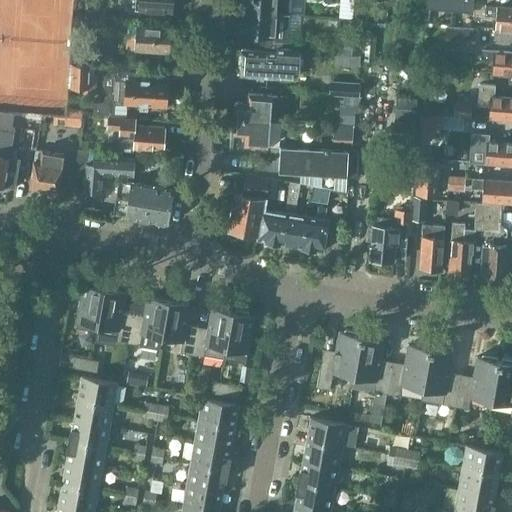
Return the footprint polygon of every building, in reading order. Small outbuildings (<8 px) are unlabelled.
[(173,0),(126,0),(126,10),(138,10),(172,13),(173,0)] [(243,0),(243,11),(289,15),(290,15),(290,0),(243,0)] [(367,0),(354,0),(353,20),(366,21),(367,0)] [(427,0),(427,9),(473,13),(474,3),(473,0),(427,0)] [(496,17),(496,28),(511,29),(511,7),(498,7),(486,6),(485,16),(496,17)] [(243,11),(242,11),(240,34),(242,34),(241,46),(274,49),(274,42),(288,43),(289,15),(243,11)] [(343,26),(341,54),(362,55),(364,28),(343,26)] [(446,26),(445,49),(475,51),(476,28),(446,26)] [(171,29),(136,27),(128,27),(127,39),(135,39),(134,50),(170,53),(171,29)] [(511,29),(496,28),(495,41),(511,42),(511,29)] [(362,58),(373,59),(376,35),(364,34),(362,58)] [(240,76),(280,79),(281,75),(298,77),(300,50),(277,49),(277,53),(242,50),(240,76)] [(511,52),(494,51),(482,51),(482,61),(493,62),(492,73),(511,74),(511,52)] [(362,55),(341,54),(333,53),(333,65),(361,68),(362,55)] [(74,55),(74,65),(88,66),(88,56),(74,55)] [(97,96),(97,76),(89,76),(89,66),(88,66),(74,65),(71,65),(70,89),(83,90),(83,96),(97,96)] [(166,106),(168,82),(138,80),(139,73),(114,71),(113,78),(106,77),(104,104),(94,103),(93,112),(109,114),(110,99),(120,100),(119,103),(124,103),(166,106)] [(344,97),(360,98),(360,85),(331,83),(329,95),(344,97)] [(490,107),(489,118),(511,120),(511,97),(495,96),(496,85),(480,84),(480,88),(478,106),(490,107)] [(235,103),(234,119),(270,121),(272,107),(282,108),(283,97),(272,95),(248,94),(247,104),(235,103)] [(344,97),(343,106),(344,106),(356,107),(359,107),(360,98),(344,97)] [(454,117),(471,118),(472,104),(455,103),(454,117)] [(356,107),(344,106),(343,106),(339,106),(339,124),(355,125),(356,107)] [(395,123),(414,125),(415,108),(397,107),(395,123)] [(82,109),(69,108),(68,118),(81,119),(82,109)] [(0,186),(4,187),(4,186),(15,187),(20,159),(9,157),(13,133),(14,127),(12,127),(15,115),(0,112),(0,186)] [(419,115),(417,144),(416,152),(428,152),(428,145),(428,129),(443,130),(444,116),(419,115)] [(68,118),(65,117),(65,126),(80,127),(81,119),(68,118)] [(133,153),(133,149),(163,151),(165,128),(135,126),(136,118),(109,117),(107,130),(120,131),(118,148),(121,148),(120,152),(133,153)] [(270,121),(234,119),(233,135),(245,136),(244,147),(268,149),(270,121)] [(334,139),(347,139),(353,140),(353,126),(335,125),(334,139)] [(511,143),(489,141),(490,133),(471,131),(468,161),(486,163),(511,165),(511,143)] [(75,146),(73,155),(71,170),(85,172),(88,149),(75,146)] [(280,161),(279,172),(279,173),(302,174),(303,149),(280,147),(280,161)] [(303,149),(302,174),(321,175),(324,176),(326,150),(303,149)] [(39,162),(35,162),(31,187),(41,189),(39,197),(57,200),(65,154),(41,150),(39,162)] [(349,151),(326,150),(324,176),(347,177),(349,151)] [(135,178),(136,158),(89,154),(84,191),(102,193),(104,176),(135,178)] [(270,171),(279,172),(280,161),(272,161),(259,158),(257,169),(270,171)] [(394,160),(393,186),(413,187),(414,161),(394,160)] [(416,194),(437,196),(440,163),(418,161),(416,194)] [(228,231),(258,236),(259,236),(264,207),(265,208),(266,201),(266,198),(266,195),(267,190),(269,179),(247,175),(244,194),(235,192),(228,231)] [(448,176),(447,190),(464,192),(465,177),(448,176)] [(267,190),(266,195),(266,198),(267,198),(274,199),(277,180),(269,179),(267,190)] [(483,190),(482,201),(511,203),(511,181),(484,179),(473,179),(472,189),(483,190)] [(126,217),(166,224),(172,190),(119,182),(114,213),(126,215),(126,217)] [(280,244),(302,248),(308,216),(295,213),(300,184),(291,182),(286,211),(280,244)] [(311,202),(321,204),(328,204),(330,189),(314,187),(311,202)] [(413,212),(413,221),(426,222),(427,198),(414,196),(413,212)] [(84,199),(82,213),(92,214),(92,208),(93,200),(84,199)] [(446,214),(456,215),(458,202),(447,200),(446,214)] [(257,240),(280,244),(286,211),(281,211),(275,210),(276,202),(266,201),(265,208),(264,207),(259,236),(258,236),(257,240)] [(474,242),(471,274),(480,275),(480,277),(509,279),(511,232),(511,212),(501,211),(501,205),(476,203),(474,242)] [(308,216),(302,248),(323,251),(329,220),(325,219),(327,208),(319,207),(317,217),(308,216)] [(367,216),(365,242),(370,242),(369,259),(393,261),(394,256),(405,257),(407,234),(411,235),(412,225),(413,221),(413,212),(411,212),(408,211),(395,210),(394,218),(374,217),(367,216)] [(449,272),(471,274),(474,242),(464,241),(465,224),(453,222),(449,272)] [(433,225),(423,225),(419,268),(441,270),(444,238),(432,237),(433,225)] [(34,265),(46,267),(49,251),(27,247),(26,258),(35,260),(34,265)] [(36,282),(44,283),(45,275),(37,274),(36,282)] [(77,322),(98,326),(105,289),(83,286),(77,322)] [(116,341),(128,343),(133,315),(122,313),(126,293),(105,289),(98,326),(118,330),(116,341)] [(160,349),(162,337),(169,301),(147,297),(144,317),(133,315),(128,343),(160,349)] [(180,353),(192,355),(197,327),(186,325),(190,305),(169,301),(162,337),(182,341),(180,353)] [(225,357),(226,349),(233,312),(212,309),(208,329),(197,327),(192,355),(204,357),(204,356),(224,359),(225,357)] [(233,312),(226,349),(225,357),(246,361),(254,316),(233,312)] [(333,372),(354,376),(362,336),(357,335),(357,332),(344,330),(344,333),(339,332),(335,356),(323,354),(316,388),(330,390),(333,372)] [(375,380),(373,392),(368,421),(381,423),(387,394),(392,366),(380,364),(384,340),(362,336),(354,376),(375,380)] [(392,366),(387,394),(400,397),(402,385),(423,389),(430,349),(408,345),(404,369),(392,366)] [(430,349),(423,389),(421,401),(455,407),(461,379),(449,377),(453,353),(430,349)] [(71,356),(69,367),(97,372),(99,361),(71,356)] [(461,379),(455,407),(469,409),(471,397),(492,401),(499,361),(477,357),(473,381),(461,379)] [(511,363),(499,361),(492,401),(511,404),(511,411),(511,417),(511,363)] [(82,376),(78,398),(113,405),(117,383),(82,376)] [(211,393),(239,398),(242,387),(213,382),(211,393)] [(78,398),(74,420),(110,426),(113,405),(78,398)] [(203,398),(199,420),(234,427),(238,404),(203,398)] [(146,401),(144,409),(157,411),(158,403),(146,401)] [(158,403),(157,411),(168,413),(169,405),(158,403)] [(143,417),(155,419),(157,411),(144,409),(143,417)] [(157,411),(155,419),(166,421),(168,413),(157,411)] [(311,418),(307,440),(342,446),(346,424),(311,418)] [(71,429),(69,441),(106,447),(110,426),(74,420),(73,429),(71,429)] [(199,420),(195,441),(230,448),(234,427),(199,420)] [(307,440),(303,461),(339,467),(342,446),(307,440)] [(68,452),(67,462),(102,468),(106,447),(69,441),(67,452),(68,452)] [(195,441),(191,463),(228,469),(230,458),(229,457),(230,448),(195,441)] [(135,443),(134,452),(145,453),(146,445),(135,443)] [(152,452),(165,454),(169,456),(171,449),(153,446),(152,452)] [(396,446),(394,454),(407,457),(408,449),(396,446)] [(467,446),(463,468),(498,474),(502,452),(467,446)] [(420,451),(408,449),(407,457),(418,459),(420,451)] [(145,453),(134,452),(132,460),(143,462),(145,453)] [(165,454),(152,452),(150,462),(163,465),(165,454)] [(407,457),(394,454),(388,453),(386,464),(394,465),(394,462),(405,464),(407,457)] [(418,459),(407,457),(405,464),(417,467),(418,459)] [(300,470),(298,482),(335,488),(339,467),(303,461),(301,471),(300,470)] [(67,462),(63,483),(98,490),(102,468),(67,462)] [(191,463),(187,484),(223,490),(224,480),(226,481),(228,469),(191,463)] [(463,468),(459,489),(494,495),(498,474),(463,468)] [(297,494),(296,503),(331,510),(335,488),(298,482),(296,493),(297,494)] [(63,483),(59,505),(94,511),(98,490),(63,483)] [(187,484),(183,505),(219,511),(223,490),(187,484)] [(385,487),(384,494),(396,496),(397,489),(385,487)] [(145,489),(143,498),(155,499),(156,491),(145,489)] [(459,489),(455,510),(464,511),(492,511),(494,505),(492,505),(494,495),(459,489)] [(403,491),(402,499),(417,502),(418,494),(403,491)] [(136,495),(125,493),(124,502),(134,504),(136,495)] [(396,496),(384,494),(382,504),(394,506),(396,496)] [(417,502),(402,499),(400,507),(415,510),(417,502)] [(296,503),(293,511),(330,511),(331,510),(296,503)]
